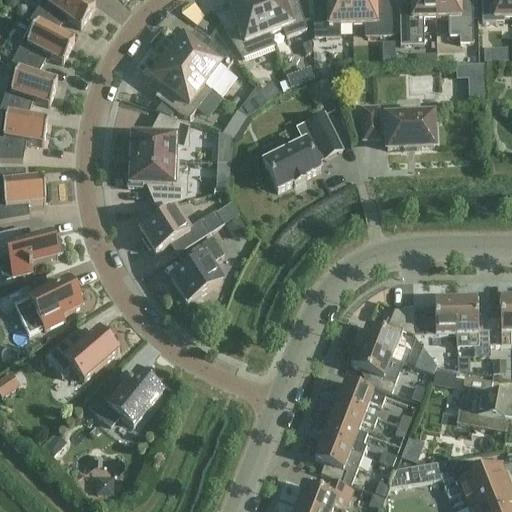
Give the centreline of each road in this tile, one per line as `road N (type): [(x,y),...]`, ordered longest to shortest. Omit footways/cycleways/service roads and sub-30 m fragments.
road 1 (residential): [(276,404),(204,371),(138,320),(94,242),(84,182),(101,78),(168,0)]
road 2 (residential): [(276,404),(323,298),(347,270),(382,251)]
road 3 (residential): [(382,251),(511,246)]
